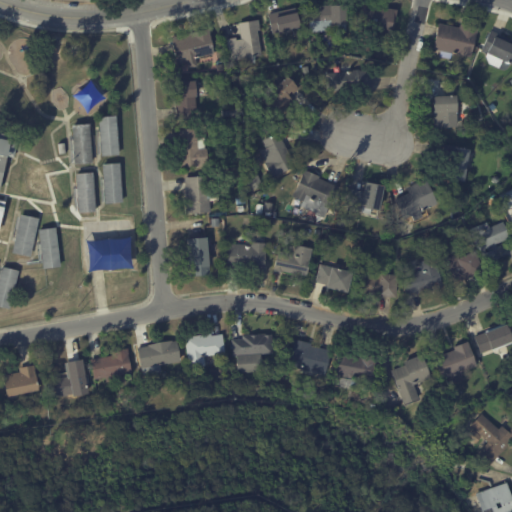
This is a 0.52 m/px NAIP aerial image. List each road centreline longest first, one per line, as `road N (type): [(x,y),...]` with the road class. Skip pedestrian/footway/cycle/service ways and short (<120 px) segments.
road 1 (residential): [(0,341),(165,308),(249,303),(420,327),(511,288)]
road 2 (residential): [(165,308),(140,11)]
road 3 (residential): [(345,130),(388,142),(426,0)]
road 4 (tertiary): [(5,0),(82,15),(175,0)]
